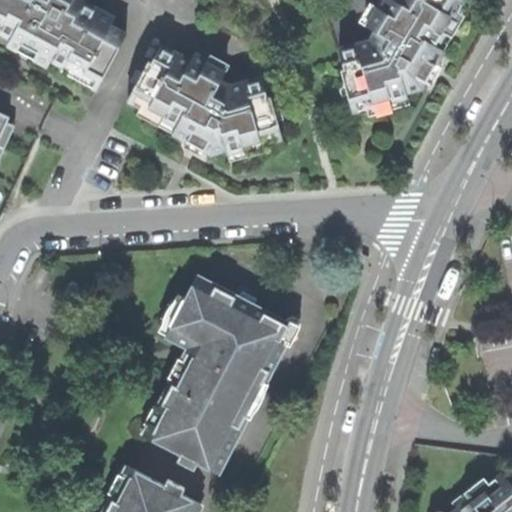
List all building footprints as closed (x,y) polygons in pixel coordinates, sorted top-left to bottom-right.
[(97,88),(127,32),(111,24),(115,16),(85,0),(0,0),(0,30),(21,42),(17,48),(25,52),(35,58),(39,51),(64,65),(62,69),(97,88)] [(377,0),(365,21),(375,27),(370,38),(339,46),(345,66),(341,67),(345,80),(348,92),(353,109),(375,104),(377,111),(410,102),(407,90),(423,85),(427,79),(436,62),(461,19),(454,15),(462,0),(377,0)] [(262,150),(260,142),(281,135),(276,119),(272,105),(269,93),(266,94),(260,74),(229,83),(219,78),(225,67),(193,50),(189,57),(161,41),(150,60),(147,59),(141,69),(135,81),(126,97),(145,108),(142,115),(193,143),(209,151),(225,146),(228,159),(262,150)] [(441,66),(436,62),(427,79),(431,82),(436,74),(441,66)] [(129,78),(135,81),(141,69),(135,66),(129,78)] [(342,94),(348,92),(345,80),(339,81),(342,94)] [(278,104),(272,105),(276,119),(282,117),(278,104)] [(0,142),(13,115),(0,108),(0,142)] [(197,461),(215,470),(224,453),(225,454),(246,415),(241,412),(259,378),(263,380),(284,340),(280,338),(289,321),(287,320),(266,309),(265,309),(253,303),(239,296),(240,294),(238,293),(212,278),(210,282),(196,274),(184,295),(173,318),(180,322),(173,336),(185,343),(203,352),(198,363),(189,359),(183,370),(183,371),(177,384),(170,381),(160,400),(166,404),(150,436),(180,452),(177,459),(193,468),(197,461)] [(241,288),(238,293),(240,294),(239,296),(253,303),(256,296),(241,288)] [(158,328),(173,336),(180,322),(173,318),(184,295),(178,291),(175,297),(173,298),(166,307),(164,313),(162,320),(158,328)] [(289,317),(287,320),(289,321),(280,338),(284,340),(289,343),(299,324),(300,320),(298,317),(296,316),(293,315),(291,316),(289,317)] [(167,379),(170,381),(177,384),(183,371),(183,370),(189,359),(198,363),(203,352),(185,343),(176,360),(167,379)] [(267,382),(263,380),(259,378),(241,412),(246,415),(249,416),(251,413),(253,409),(256,405),(259,402),(261,397),(263,392),(264,387),(267,382)] [(139,431),(150,436),(166,404),(160,400),(156,399),(139,431)] [(228,455),(225,454),(224,453),(215,470),(219,472),(228,455)] [(110,499),(111,497),(118,501),(134,469),(124,464),(106,497),(110,499)] [(193,511),(198,502),(180,493),(184,487),(167,478),(163,484),(134,469),(118,501),(111,497),(110,499),(103,511),(193,511)] [(511,511),(511,485),(501,472),(482,487),(477,481),(451,501),(456,508),(450,511),(440,511),(439,510),(437,511),(511,511)] [(199,511),(203,505),(198,502),(193,511),(199,511)]
